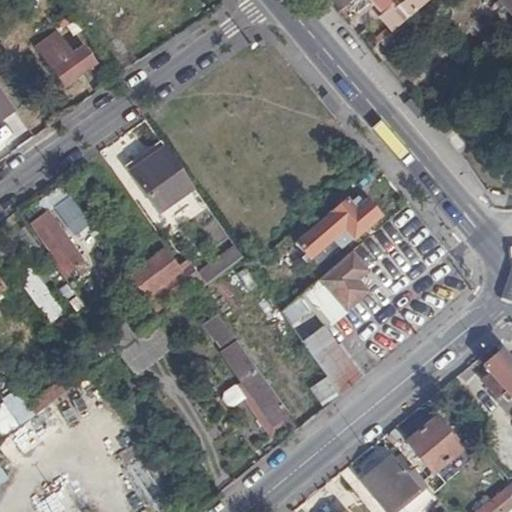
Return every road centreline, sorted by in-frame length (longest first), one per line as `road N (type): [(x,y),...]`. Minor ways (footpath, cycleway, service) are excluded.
road 1 (primary): [(280,0),(511,269)]
road 2 (secondary): [(511,290),(243,511)]
road 3 (residential): [(0,190),(267,0)]
